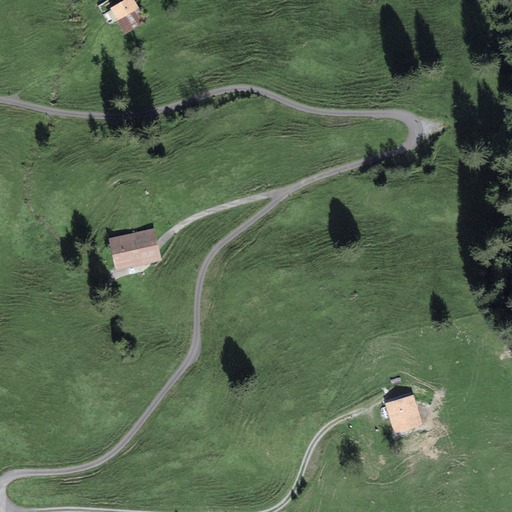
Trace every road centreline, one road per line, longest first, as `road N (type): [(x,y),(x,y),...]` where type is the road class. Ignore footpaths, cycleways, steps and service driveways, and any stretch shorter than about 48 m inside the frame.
road 1 (unclassified): [(289,193),(411,150),(426,141),(416,119),(312,112),(241,91),(126,119),(0,100)]
road 2 (unclassified): [(0,494),(9,476),(97,467),(116,454),(199,348),(208,269),(289,193)]
road 3 (track): [(376,411),(320,436),(297,493),(272,511)]
road 4 (unclassified): [(166,241),(206,215),(289,193)]
